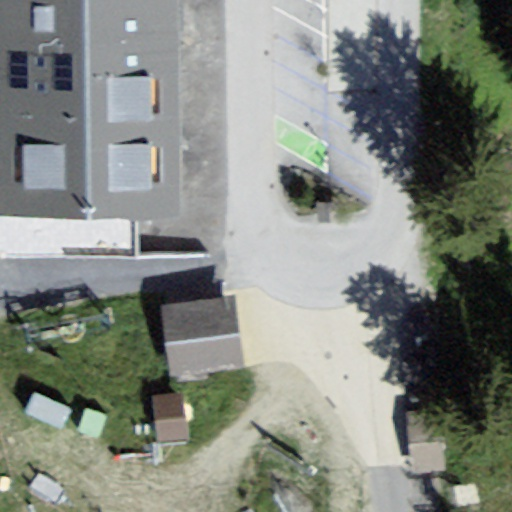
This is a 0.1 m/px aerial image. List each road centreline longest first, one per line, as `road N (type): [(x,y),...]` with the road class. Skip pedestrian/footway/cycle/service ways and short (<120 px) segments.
road 1 (residential): [(246,0),(256,210),(289,251),(367,272)]
road 2 (residential): [(367,272),(399,203),(402,0)]
road 3 (residential): [(391,511),(360,320),(367,272)]
